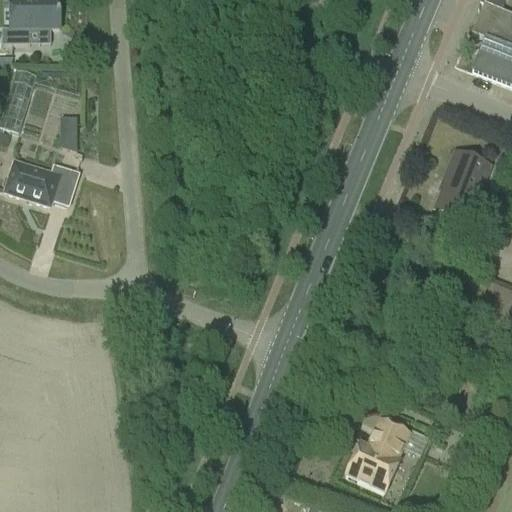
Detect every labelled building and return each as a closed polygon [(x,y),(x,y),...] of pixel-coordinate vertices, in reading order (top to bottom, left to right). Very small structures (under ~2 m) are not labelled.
[(481,0),(479,8),(482,9),(498,15),(504,0),(481,0)] [(58,4),(8,4),(8,33),(0,33),(0,50),(28,50),(28,35),(59,34),(58,4)] [(482,9),(470,39),(484,43),(471,77),(511,92),(511,53),(509,52),(511,44),(511,21),(498,15),(482,9)] [(10,62),(0,62),(0,71),(10,72),(10,62)] [(76,129),(63,129),(63,151),(76,151),(76,129)] [(433,215),(452,223),(465,228),(481,189),(488,171),(454,157),(442,187),(444,188),(433,215)] [(13,167),(3,198),(49,213),(58,182),(13,167)] [(479,288),(471,306),(475,308),(511,324),(511,292),(482,280),(479,288)] [(396,465),(401,454),(418,462),(426,444),(410,437),(408,439),(396,434),(378,425),(366,451),(359,449),(358,451),(360,451),(357,457),(355,457),(344,481),(362,489),(383,499),(398,467),(396,465)]
